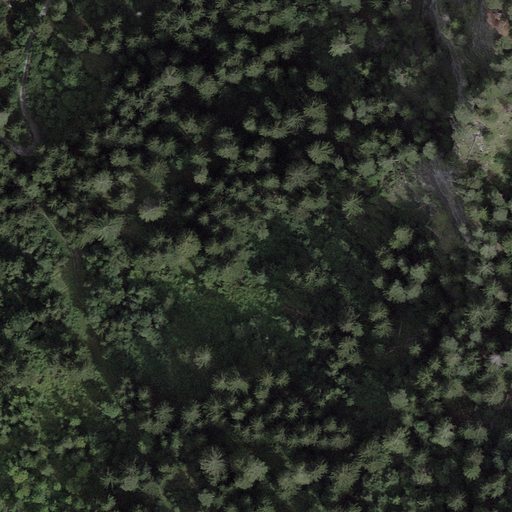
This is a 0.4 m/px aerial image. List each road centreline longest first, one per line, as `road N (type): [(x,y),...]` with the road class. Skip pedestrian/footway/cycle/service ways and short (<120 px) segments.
road 1 (track): [(0,170),(30,193),(72,251),(102,368),(175,511)]
road 2 (track): [(46,0),(31,28),(23,103),(40,141),(25,154),(0,140)]
